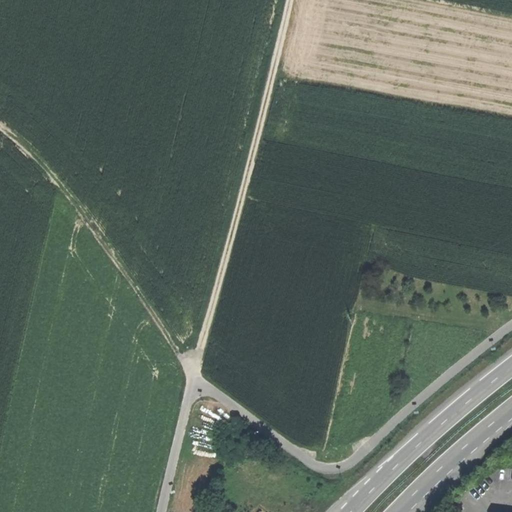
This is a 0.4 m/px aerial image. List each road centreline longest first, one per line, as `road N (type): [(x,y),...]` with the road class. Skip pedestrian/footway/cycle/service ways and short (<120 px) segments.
road 1 (track): [(195,387),(293,0)]
road 2 (track): [(511,325),(339,467),(306,460),(195,387)]
road 3 (track): [(195,387),(75,201),(0,126)]
road 4 (trunk): [(511,371),(351,511)]
road 5 (trunk): [(397,511),(511,410)]
road 6 (track): [(163,511),(195,387)]
